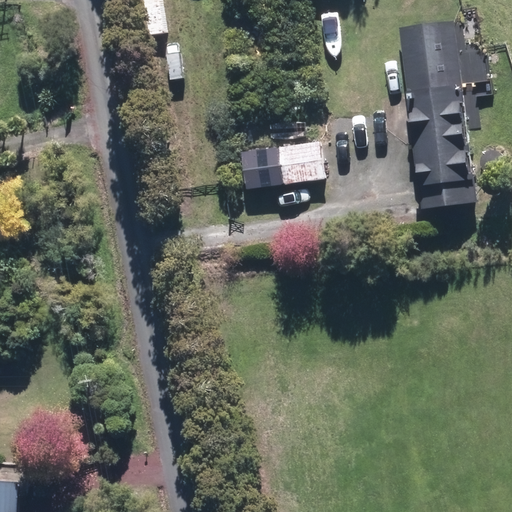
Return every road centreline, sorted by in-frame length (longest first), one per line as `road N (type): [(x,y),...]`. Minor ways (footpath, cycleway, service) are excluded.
road 1 (unclassified): [(185,511),(85,0)]
road 2 (unknown): [(135,255),(472,193)]
